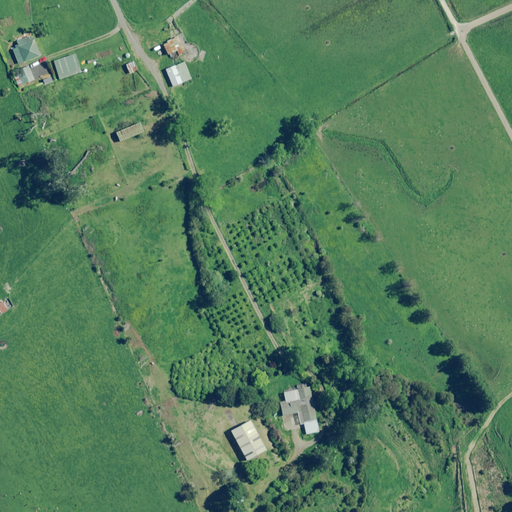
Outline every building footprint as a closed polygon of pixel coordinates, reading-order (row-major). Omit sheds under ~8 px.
[(162,45),(167,55),(169,54),(170,57),(173,56),(172,53),(176,51),(178,56),(186,53),(177,33),(170,37),(171,39),(166,41),(167,42),(167,43),(162,45)] [(17,44),(14,46),(15,48),(11,50),(17,64),(22,61),(23,63),(41,56),(40,55),(34,40),(28,43),(26,38),(16,42),(17,44)] [(75,54),(53,61),(59,80),(81,73),(75,54)] [(133,60),(124,64),(129,74),(138,70),(133,60)] [(185,62),(165,69),(172,87),(191,80),(185,62)] [(11,73),(18,87),(34,80),(27,65),(11,73)] [(139,122),(115,132),(119,143),(144,133),(139,122)] [(296,413),(299,426),(303,425),(305,435),(319,432),(316,419),(309,385),(305,386),(304,385),(298,386),(299,388),(297,388),(282,391),(284,400),(279,402),(282,416),(296,413)] [(266,450),(249,419),(229,430),(246,461),(266,450)]
